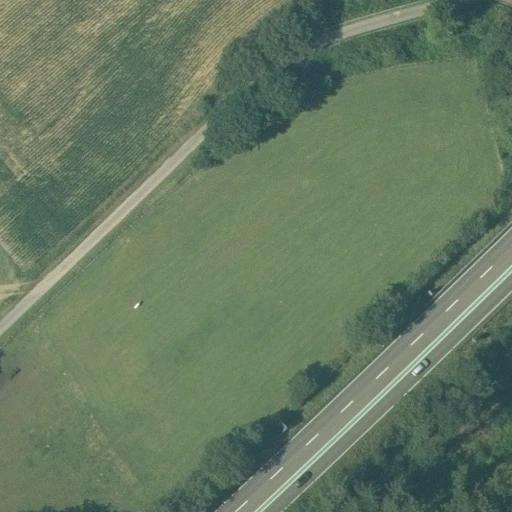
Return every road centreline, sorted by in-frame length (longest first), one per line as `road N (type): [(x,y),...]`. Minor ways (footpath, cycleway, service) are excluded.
road 1 (trunk): [(511,242),(228,511)]
road 2 (trunk): [(263,511),(511,281)]
